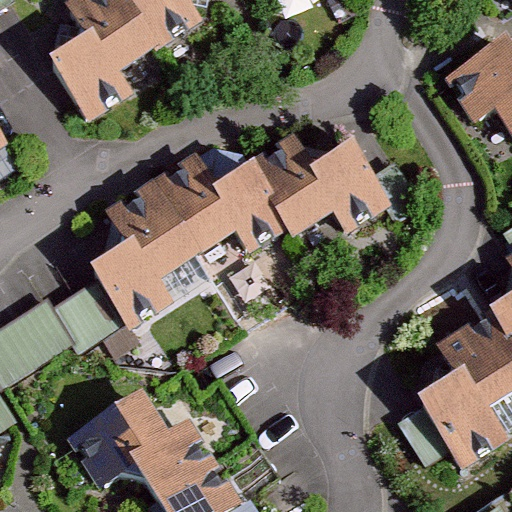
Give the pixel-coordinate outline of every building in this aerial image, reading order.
[(247,0),(73,0),(49,17),(71,51),(35,75),(77,138),(122,107),(110,89),(189,35),(168,4),(173,0),(245,0),(246,1),(247,0)] [(511,0),(478,0),(497,28),(511,18),(511,0)] [(511,91),(503,96),(481,61),(430,93),(463,145),(481,133),(502,166),(511,159),(511,91)] [(372,223),(328,158),(304,174),(286,148),(229,186),(207,155),(96,230),(113,254),(70,283),(113,347),(260,247),(270,261),(309,235),(323,256),(372,223)] [(511,258),(490,273),(510,304),(417,363),(436,393),(395,419),(440,489),(491,456),(470,424),(511,397),(511,258)] [(149,450),(124,410),(58,451),(90,504),(107,494),(118,511),(224,511),(176,433),(149,450)]
